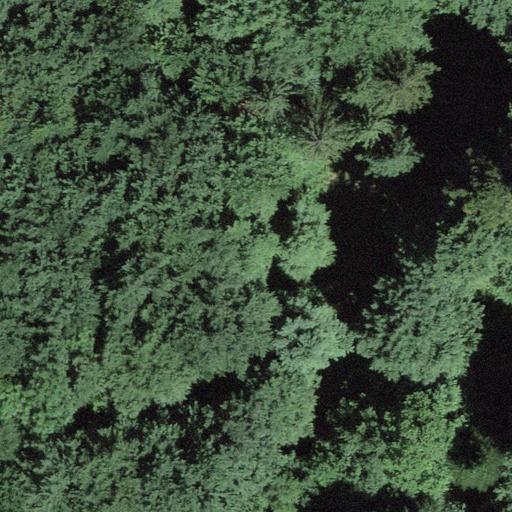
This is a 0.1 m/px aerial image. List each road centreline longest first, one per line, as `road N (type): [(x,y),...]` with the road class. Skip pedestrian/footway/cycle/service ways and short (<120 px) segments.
road 1 (track): [(288,423),(511,339)]
road 2 (track): [(163,511),(288,423)]
